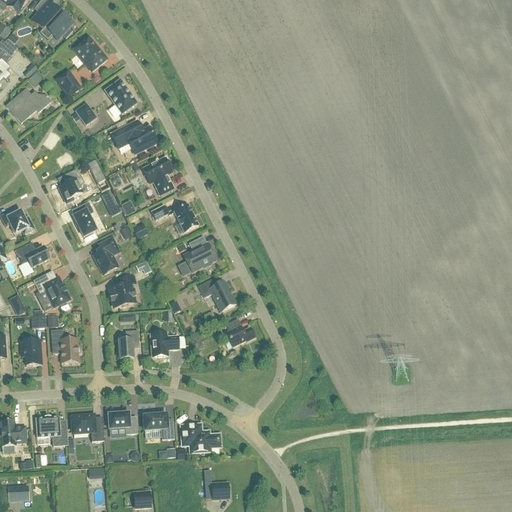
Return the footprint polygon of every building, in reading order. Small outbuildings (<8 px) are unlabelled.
[(0,0),(8,6),(6,9),(18,18),(24,10),(23,10),(29,0),(0,0)] [(52,11),(47,6),(31,23),(37,28),(37,27),(43,32),(40,35),(47,42),(51,38),(57,43),(62,38),(66,41),(65,42),(65,43),(72,35),(71,35),(68,32),(73,26),(67,22),(69,20),(65,17),(64,18),(60,14),(59,15),(53,10),(52,11)] [(90,74),(105,62),(87,40),(73,52),(90,74)] [(5,83),(10,78),(6,74),(10,70),(6,66),(11,60),(0,49),(0,91),(1,90),(0,88),(0,83),(3,81),(5,83)] [(67,99),(79,91),(67,75),(56,82),(67,99)] [(26,82),(31,87),(37,82),(32,76),(26,82)] [(136,105),(120,83),(120,82),(119,83),(105,93),(104,93),(105,94),(121,116),(120,116),(121,117),(122,117),(136,107),(137,106),(136,105)] [(31,98),(26,92),(6,109),(21,126),(36,114),(38,116),(50,105),(45,98),(37,98),(34,94),(31,98)] [(85,128),(95,121),(85,107),(75,115),(85,128)] [(134,157),(157,146),(148,129),(141,133),(137,124),(111,137),(117,149),(127,143),(134,157)] [(170,168),(166,160),(158,164),(157,162),(149,166),(150,168),(142,172),(149,187),(153,185),(160,199),(173,192),(167,178),(172,176),(168,169),(170,168)] [(87,167),(97,187),(105,182),(95,162),(87,167)] [(66,206),(74,202),(72,200),(82,196),(78,188),(84,186),(77,172),(64,178),(68,186),(58,191),(66,206)] [(101,198),(108,212),(116,207),(109,194),(101,198)] [(127,203),(118,207),(123,218),(132,214),(127,203)] [(83,240),(95,234),(88,218),(93,215),(88,205),(77,211),(80,216),(73,220),(83,240)] [(155,223),(168,217),(163,208),(151,214),(155,223)] [(184,236),(198,228),(188,208),(173,215),(184,236)] [(24,221),(20,213),(13,217),(10,216),(9,214),(0,219),(6,230),(9,228),(14,238),(21,234),(23,238),(34,232),(28,220),(24,221)] [(130,231),(135,241),(146,236),(141,225),(130,231)] [(206,247),(202,240),(189,246),(192,254),(183,258),(191,275),(203,269),(203,271),(211,267),(211,266),(216,263),(207,246),(206,247)] [(103,278),(115,272),(111,265),(113,265),(114,262),(112,258),(118,255),(112,241),(98,248),(101,254),(92,259),(96,265),(103,278)] [(30,255),(26,247),(15,253),(22,267),(28,264),(31,271),(49,261),(43,249),(30,255)] [(137,274),(142,272),(144,277),(150,274),(145,264),(135,269),(137,274)] [(46,277),(32,284),(38,295),(34,296),(43,314),(53,309),(54,311),(70,303),(69,301),(70,299),(68,295),(66,295),(58,280),(49,284),(46,277)] [(131,293),(130,287),(135,286),(133,279),(119,282),(121,289),(109,292),(111,298),(110,298),(110,299),(111,298),(111,299),(112,299),(113,303),(112,303),(111,303),(112,304),(114,311),(121,309),(122,310),(126,309),(127,307),(134,306),(133,300),(134,300),(133,293),(131,293)] [(214,290),(211,283),(197,289),(203,301),(211,297),(220,315),(235,307),(224,285),(214,290)] [(172,297),(179,311),(195,303),(191,295),(185,298),(182,292),(172,297)] [(175,304),(169,306),(174,316),(179,313),(175,304)] [(22,308),(13,313),(16,319),(25,315),(22,308)] [(117,316),(118,324),(134,323),(134,315),(117,316)] [(42,318),(34,318),(34,319),(31,319),(32,331),(45,330),(44,318),(42,318)] [(242,334),(240,329),(241,329),(237,322),(225,328),(229,335),(225,336),(232,351),(246,344),(246,345),(254,341),(249,330),(242,334)] [(67,342),(65,340),(64,333),(51,334),(52,348),(60,347),(61,366),(78,365),(77,357),(79,357),(81,355),(80,351),(79,349),(77,349),(76,341),(67,342)] [(120,363),(133,362),(132,348),(139,347),(138,333),(125,334),(125,343),(118,344),(120,363)] [(166,340),(166,336),(150,337),(152,360),(168,359),(167,352),(171,352),(171,353),(179,352),(178,339),(166,340)] [(41,368),(39,343),(20,344),(21,360),(25,360),(26,369),(41,368)] [(128,417),(129,417),(129,416),(128,416),(108,417),(107,417),(107,418),(108,418),(109,432),(125,431),(125,437),(137,436),(136,419),(129,420),(128,417)] [(94,429),(93,418),(71,420),(73,436),(90,435),(91,445),(103,445),(102,428),(94,429)] [(174,442),(172,424),(166,424),(166,418),(143,419),(144,433),(161,432),(161,443),(174,442)] [(49,421),(44,421),(44,422),(35,422),(37,441),(49,440),(52,440),(53,449),(67,448),(66,432),(59,432),(58,421),(49,421)] [(14,431),(14,424),(0,424),(0,429),(0,434),(0,440),(1,440),(1,450),(15,449),(15,446),(26,446),(25,429),(17,430),(14,431)] [(201,435),(200,427),(180,429),(182,449),(189,448),(190,456),(210,454),(210,450),(218,450),(220,448),(219,439),(217,438),(209,438),(208,434),(201,435)] [(132,455),(130,458),(130,462),(133,465),(137,464),(139,461),(139,457),(136,455),(132,455)] [(210,487),(211,503),(228,502),(227,486),(210,487)] [(7,491),(8,503),(28,502),(27,490),(7,491)] [(134,511),(150,510),(149,495),(133,495),(134,511)]
